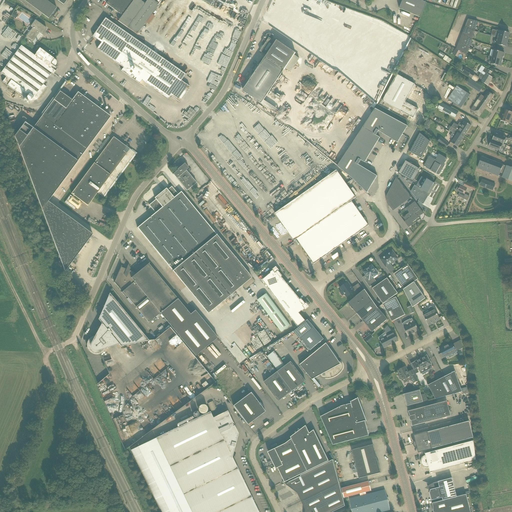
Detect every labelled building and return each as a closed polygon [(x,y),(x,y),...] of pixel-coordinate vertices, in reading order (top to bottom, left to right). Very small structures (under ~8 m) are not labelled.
[(23,0),(48,18),(56,8),(47,1),(47,0),(57,0),(64,5),(67,0),(23,0)] [(159,5),(153,1),(151,0),(147,0),(145,4),(139,0),(103,0),(103,1),(106,3),(106,4),(122,16),(118,21),(137,35),(159,5)] [(323,23),(328,9),(303,0),(278,0),(274,11),(297,19),(295,23),(307,28),(309,25),(321,30),(324,23),(323,23)] [(422,0),(421,0),(402,0),(399,8),(420,17),(426,3),(422,0)] [(344,15),(342,23),(357,28),(359,19),(344,15)] [(185,74),(181,71),(105,18),(93,36),(101,43),(97,49),(123,68),(121,71),(139,84),(141,80),(168,99),(170,96),(179,102),(189,87),(181,81),(185,74)] [(468,19),(465,27),(473,31),(475,32),(477,21),(468,19)] [(33,28),(25,38),(29,40),(29,41),(30,42),(30,41),(32,42),(39,33),(42,35),(46,28),(35,20),(31,27),(33,28)] [(5,25),(3,28),(19,39),(21,37),(5,25)] [(400,55),(407,41),(380,27),(372,42),(400,55)] [(472,40),(475,32),(473,31),(465,27),(462,34),(472,40)] [(498,34),(497,37),(508,40),(509,33),(506,32),(505,32),(499,31),(497,30),(496,33),(498,34)] [(243,91),(261,103),(274,112),(276,108),(264,100),(295,53),(277,41),(276,42),(272,40),(273,38),(273,35),(270,33),(267,34),(262,41),(262,44),(264,45),(260,51),(267,56),(243,91)] [(462,34),(459,42),(469,48),(472,40),(462,34)] [(299,48),(311,52),(314,42),(302,37),(299,48)] [(506,47),(508,40),(497,37),(496,41),(494,40),(493,43),(496,44),(501,45),(501,46),(503,46),(506,47)] [(467,55),(469,48),(459,42),(456,49),(467,55)] [(18,50),(1,73),(6,77),(2,82),(30,102),(37,100),(47,87),(43,85),(51,74),(52,73),(53,74),(57,69),(55,68),(56,67),(57,67),(56,67),(56,66),(55,66),(55,65),(54,64),(55,64),(55,63),(54,63),(54,62),(55,61),(55,60),(56,59),(55,59),(55,60),(47,54),(46,52),(45,51),(44,51),(41,49),(40,50),(39,50),(38,50),(36,53),(36,54),(34,56),(21,46),(18,50)] [(494,50),(492,57),(503,60),(504,53),(499,52),(499,51),(497,51),(494,50)] [(503,60),(492,57),(491,61),(489,60),(488,63),(491,64),(494,65),(495,65),(501,66),(503,60)] [(404,58),(401,67),(407,69),(410,60),(404,58)] [(462,72),(465,74),(472,79),(475,74),(465,68),(461,66),(459,69),(462,72)] [(478,77),(478,78),(482,81),(481,81),(487,85),(492,78),(489,76),(492,72),(485,68),(481,66),(478,71),(481,73),(480,74),(479,75),(479,76),(478,77)] [(397,74),(382,101),(413,118),(418,109),(405,102),(415,84),(397,74)] [(470,78),(466,84),(473,89),(477,83),(470,78)] [(449,96),(453,87),(448,85),(444,94),(449,96)] [(470,95),(466,92),(457,86),(448,99),(461,108),(470,95)] [(479,116),(486,106),(493,95),(487,91),(484,97),(481,95),(478,100),(480,101),(476,107),(474,106),(470,110),(479,116)] [(25,122),(14,136),(65,272),(93,234),(48,201),(78,161),(111,117),(93,104),(94,102),(92,101),(91,102),(78,92),(72,101),(60,92),(33,128),(25,122)] [(458,112),(441,103),(435,99),(434,102),(437,104),(435,106),(438,108),(438,109),(455,118),(458,112)] [(383,123),(387,115),(375,109),(363,127),(376,135),(378,131),(383,123)] [(501,120),(504,122),(505,124),(506,124),(508,123),(509,124),(511,116),(511,112),(505,110),(501,120)] [(383,123),(403,134),(408,126),(387,115),(383,123)] [(451,127),(455,130),(464,136),(471,125),(464,121),(460,127),(458,125),(454,123),(451,127)] [(383,123),(378,131),(398,143),(403,134),(383,123)] [(376,135),(363,127),(359,133),(376,144),(380,138),(376,135)] [(449,130),(453,133),(455,135),(451,142),(457,147),(464,136),(455,130),(451,127),(449,130)] [(376,144),(359,133),(355,139),(372,150),(376,144)] [(420,133),(410,152),(421,158),(430,141),(420,133)] [(492,140),(501,144),(503,144),(506,137),(495,133),(492,140)] [(71,194),(80,200),(79,201),(73,196),(68,202),(78,209),(82,203),(81,202),(81,201),(88,206),(97,193),(103,197),(136,153),(129,149),(126,153),(123,151),(127,147),(113,137),(71,194)] [(446,148),(449,145),(441,137),(437,141),(446,148)] [(372,150),(355,139),(351,145),(369,156),(372,150)] [(505,145),(503,144),(501,144),(492,140),(491,140),(488,147),(499,151),(501,146),(504,147),(505,145)] [(369,156),(351,145),(347,151),(361,160),(365,163),(369,156)] [(361,160),(347,151),(337,166),(350,177),(358,164),(361,160)] [(429,156),(423,167),(430,171),(436,174),(439,176),(441,172),(442,172),(440,171),(442,169),(443,169),(445,165),(444,164),(447,159),(439,154),(435,160),(429,156)] [(477,168),(498,176),(502,178),(502,177),(511,181),(511,168),(506,166),(503,165),(482,157),(477,168)] [(406,161),(398,174),(413,182),(420,169),(406,161)] [(187,191),(196,183),(186,170),(188,168),(184,164),(179,168),(180,169),(173,174),(187,191)] [(358,164),(350,177),(367,193),(377,176),(358,164)] [(337,210),(351,201),(356,198),(336,170),(275,214),(294,241),(297,239),(310,229),(324,220),(337,210)] [(396,177),(386,197),(387,203),(393,211),(411,197),(396,177)] [(415,186),(412,192),(416,198),(420,200),(421,199),(425,201),(428,196),(429,197),(435,185),(434,184),(434,183),(427,179),(422,189),(415,186)] [(488,182),(485,188),(493,191),(495,185),(488,182)] [(460,186),(459,188),(457,187),(456,190),(460,192),(458,196),(467,200),(469,196),(464,194),(467,189),(460,186)] [(208,314),(252,278),(181,192),(178,194),(171,187),(167,190),(166,188),(154,198),(156,200),(149,205),(155,213),(137,228),(208,314)] [(337,210),(355,235),(369,225),(351,201),(337,210)] [(405,221),(404,222),(409,228),(411,226),(414,224),(413,224),(412,223),(419,218),(415,213),(420,209),(415,202),(406,208),(409,213),(411,216),(405,221)] [(341,245),(355,235),(337,210),(324,220),(341,245)] [(310,229),(328,254),(341,245),(324,220),(310,229)] [(314,264),(328,254),(310,229),(297,239),(314,264)] [(383,263),(388,270),(391,268),(390,265),(399,259),(397,257),(398,256),(395,255),(392,251),(380,259),(383,263)] [(263,252),(259,256),(267,265),(272,261),(263,252)] [(152,320),(160,313),(195,356),(217,338),(195,310),(190,314),(178,299),(149,264),(150,263),(149,263),(135,274),(133,272),(121,267),(114,283),(119,289),(120,288),(123,291),(121,292),(124,295),(125,294),(149,323),(152,320)] [(394,274),(404,289),(414,282),(418,279),(408,264),(394,274)] [(370,287),(374,285),(377,282),(373,278),(379,274),(378,273),(379,273),(376,269),(375,270),(372,265),(363,271),(368,278),(365,280),(370,287)] [(277,299),(291,288),(281,277),(282,276),(278,271),(277,269),(275,269),(273,270),(270,273),(271,273),(263,280),(277,299)] [(372,288),(383,304),(398,293),(387,278),(372,288)] [(347,297),(351,294),(353,295),(360,291),(356,286),(352,288),(348,282),(340,288),(347,297)] [(412,307),(425,298),(414,282),(404,289),(403,289),(412,307)] [(300,300),(291,288),(277,299),(298,328),(306,321),(299,313),(302,311),(305,309),(306,307),(307,306),(305,304),(301,299),(300,300)] [(357,314),(372,301),(363,290),(348,303),(357,314)] [(88,345),(88,346),(88,347),(88,348),(89,349),(89,350),(90,350),(90,351),(91,351),(91,352),(92,352),(92,353),(93,353),(94,353),(95,353),(95,354),(96,354),(97,354),(98,354),(98,353),(99,353),(100,353),(101,352),(102,352),(102,351),(103,351),(103,350),(104,349),(119,344),(121,346),(148,340),(110,293),(98,319),(102,323),(94,337),(93,337),(93,338),(92,338),(91,338),(91,339),(90,339),(90,340),(89,340),(89,341),(89,342),(88,342),(88,343),(88,344),(88,345)] [(290,325),(266,293),(257,300),(281,332),(290,325)] [(396,297),(383,304),(392,322),(405,315),(396,297)] [(372,301),(357,314),(363,321),(378,309),(372,301)] [(429,310),(430,312),(423,315),(429,325),(440,319),(434,309),(434,310),(433,308),(432,307),(431,307),(429,308),(429,309),(429,310)] [(387,319),(378,309),(363,321),(372,332),(387,319)] [(306,321),(302,324),(294,331),(300,339),(301,339),(310,350),(323,339),(314,327),(312,329),(306,321)] [(414,322),(403,327),(408,336),(412,334),(415,333),(415,332),(419,330),(414,321),(414,322)] [(393,333),(388,326),(384,329),(388,335),(384,338),(380,340),(380,341),(380,342),(383,345),(384,348),(398,341),(394,333),(393,333)] [(445,346),(439,349),(442,353),(444,358),(448,356),(449,356),(449,357),(450,357),(451,357),(451,356),(452,356),(452,355),(452,354),(451,352),(454,350),(455,352),(456,352),(463,348),(461,340),(452,344),(452,343),(447,345),(447,344),(445,346)] [(343,367),(343,366),(343,365),(342,364),(342,363),(341,363),(341,362),(340,362),(339,361),(337,361),(336,359),(337,359),(326,343),(300,365),(312,380),(319,376),(319,375),(320,374),(320,375),(320,376),(321,376),(321,377),(322,377),(322,378),(323,378),(325,378),(326,378),(327,378),(328,378),(329,378),(330,378),(331,378),(332,377),(333,377),(334,376),(335,376),(336,376),(337,375),(338,374),(339,374),(339,373),(340,373),(340,372),(341,371),(341,370),(342,369),(342,368),(342,367),(343,367)] [(420,371),(421,373),(429,369),(432,368),(431,365),(427,356),(422,358),(419,359),(415,362),(418,368),(417,368),(418,369),(419,371),(420,371)] [(291,361),(277,372),(292,391),(293,390),(298,386),(299,386),(301,384),(305,381),(291,361)] [(215,375),(225,367),(223,365),(213,373),(215,375)] [(408,372),(405,367),(397,371),(400,376),(399,376),(398,377),(399,379),(400,380),(401,379),(402,380),(410,376),(413,383),(418,381),(412,370),(408,372)] [(444,377),(453,394),(462,392),(455,371),(444,377)] [(292,391),(277,372),(263,382),(278,401),(282,398),(283,398),(285,396),(290,392),(291,392),(292,391)] [(453,394),(444,377),(428,385),(435,398),(453,394)] [(419,388),(403,392),(404,394),(407,406),(412,405),(423,402),(422,398),(419,388)] [(265,411),(262,407),(251,392),(233,406),(247,425),(256,418),(265,411)] [(321,417),(333,445),(369,435),(365,421),(366,421),(367,421),(358,397),(358,398),(351,401),(350,401),(351,403),(341,406),(321,417)] [(211,411),(216,408),(212,401),(207,404),(211,411)] [(447,401),(413,410),(408,411),(409,412),(409,414),(410,415),(410,417),(411,420),(411,421),(411,423),(412,424),(412,426),(451,416),(447,401)] [(205,414),(156,438),(191,511),(258,511),(232,457),(238,434),(234,426),(233,426),(232,423),(233,423),(229,415),(227,411),(213,418),(210,412),(205,414)] [(125,437),(131,435),(123,415),(112,419),(114,424),(118,422),(120,426),(118,427),(121,433),(123,432),(125,437)] [(414,444),(471,429),(469,421),(414,435),(416,442),(414,442),(414,443),(414,444)] [(271,453),(285,482),(329,461),(315,434),(311,436),(307,429),(306,431),(305,429),(285,443),(271,450),(272,452),(271,453)] [(419,452),(473,438),(471,429),(414,444),(414,445),(414,446),(415,446),(417,446),(419,452)] [(158,511),(191,511),(156,438),(129,451),(158,511)] [(476,461),(474,442),(473,441),(425,453),(425,455),(424,456),(423,457),(422,457),(422,458),(421,459),(421,460),(421,461),(421,462),(421,463),(421,464),(422,464),(422,465),(423,466),(424,467),(425,467),(426,467),(427,468),(428,468),(429,467),(430,473),(476,461)] [(359,478),(375,474),(380,473),(373,444),(351,450),(359,478)] [(332,511),(345,506),(333,460),(300,475),(301,476),(285,484),(286,484),(287,484),(298,492),(297,493),(298,493),(302,500),(301,501),(302,501),(306,509),(305,509),(305,510),(306,509),(305,511),(332,511)] [(443,500),(457,497),(452,478),(432,483),(429,493),(431,500),(442,498),(443,500)] [(360,496),(350,499),(352,511),(381,511),(390,510),(385,490),(368,494),(366,495),(365,492),(368,491),(366,482),(341,488),(344,498),(346,497),(360,494),(360,496)] [(470,511),(466,494),(457,497),(443,500),(432,503),(434,511),(470,511)]
